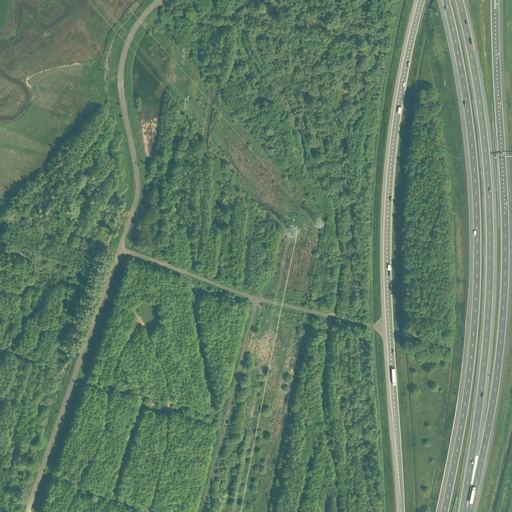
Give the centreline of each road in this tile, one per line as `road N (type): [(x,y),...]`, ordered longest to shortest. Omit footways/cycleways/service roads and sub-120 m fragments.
road 1 (track): [(337,511),(323,408),(340,258),(331,198),(310,173),(291,107),(254,58),(243,27),(172,14),(159,1)]
road 2 (motorway): [(445,0),(465,97),(477,235),(464,413),(443,511)]
road 3 (motorway): [(423,0),(399,97),(387,208),(403,511)]
road 4 (motorway): [(462,509),(483,374),(489,229),(477,90),(458,0)]
road 5 (motorway): [(462,509),(482,456),(502,317),(494,9)]
road 6 (unclassified): [(119,248),(27,511)]
road 7 (unclassified): [(161,0),(139,21),(124,53),(122,96),(137,187),(119,248)]
road 8 (unclassified): [(202,511),(257,298)]
road 9 (unclassified): [(119,248),(257,298)]
road 10 (unclassified): [(257,298),(374,326)]
